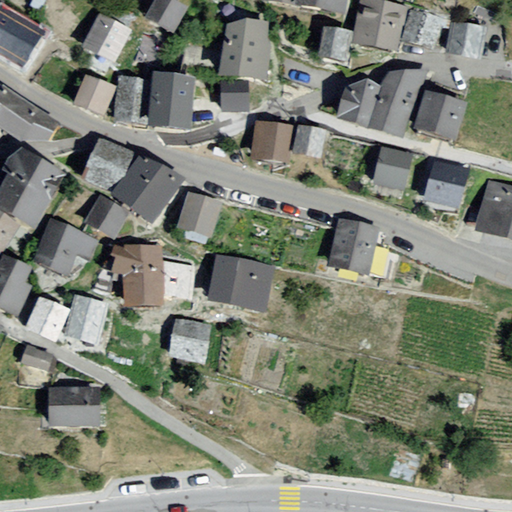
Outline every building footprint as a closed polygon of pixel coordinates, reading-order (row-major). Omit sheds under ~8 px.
[(47,0),(33,0),(30,8),(41,14),(47,0)] [(157,0),(146,22),(175,38),(188,13),(163,0),(157,0)] [(292,0),(265,0),(264,11),(290,16),(292,0)] [(297,0),(295,21),(346,25),(347,0),(297,0)] [(353,47),(397,54),(405,9),(361,2),(353,47)] [(403,46),(437,52),(442,19),(409,13),(403,46)] [(43,41),(0,17),(0,56),(26,71),(43,41)] [(112,68),(128,35),(97,21),(82,55),(112,68)] [(268,28),(224,25),(218,83),(267,87),(270,50),(266,43),(268,28)] [(482,62),(484,29),(452,27),(449,60),(482,62)] [(321,62),(348,66),(352,36),(324,32),(321,62)] [(148,80),(117,79),(115,128),(147,129),(148,80)] [(373,131),(406,139),(423,80),(390,81),(381,95),(373,131)] [(114,91),(87,81),(76,110),(104,120),(114,91)] [(191,135),(192,82),(154,82),(153,134),(191,135)] [(0,108),(8,97),(10,93),(0,86),(0,108)] [(339,124),(373,131),(381,95),(348,87),(339,124)] [(222,90),(220,114),(246,116),(249,93),(222,90)] [(0,108),(0,124),(19,138),(34,114),(8,97),(0,108)] [(413,139),(455,151),(466,111),(424,99),(413,139)] [(28,140),(49,141),(56,130),(51,128),(54,124),(34,112),(34,114),(19,138),(28,140)] [(251,161),(287,166),(292,128),(256,123),(251,161)] [(295,160),(320,165),(325,136),(301,131),(295,160)] [(132,157),(99,146),(85,184),(118,196),(132,157)] [(373,186),(405,194),(414,159),(382,151),(373,186)] [(0,203),(0,218),(36,239),(64,181),(20,155),(6,182),(11,184),(0,203)] [(113,206),(156,232),(183,188),(140,162),(113,206)] [(425,199),(463,208),(470,175),(433,166),(425,199)] [(511,187),(488,181),(473,236),(511,247),(511,187)] [(180,235),(210,243),(220,207),(190,199),(180,235)] [(83,228),(113,243),(128,215),(99,201),(83,228)] [(325,266),(369,276),(380,230),(336,220),(325,266)] [(0,256),(16,231),(0,221),(0,256)] [(35,266),(70,279),(77,261),(91,266),(100,243),(52,223),(35,266)] [(116,264),(111,277),(124,282),(162,280),(160,247),(123,249),(123,251),(116,248),(111,262),(116,264)] [(0,259),(0,311),(19,319),(30,293),(25,291),(32,272),(0,259)] [(210,305),(264,316),(273,270),(219,260),(210,305)] [(163,298),(193,300),(195,269),(166,267),(163,298)] [(124,282),(126,315),(163,313),(162,280),(124,282)] [(64,341),(98,351),(110,309),(77,299),(64,341)] [(29,330),(60,342),(70,314),(39,302),(29,330)] [(167,363),(206,370),(212,327),(174,321),(167,363)] [(57,358),(27,349),(21,368),(50,378),(57,358)] [(49,436),(100,436),(100,392),(49,391),(49,436)]
